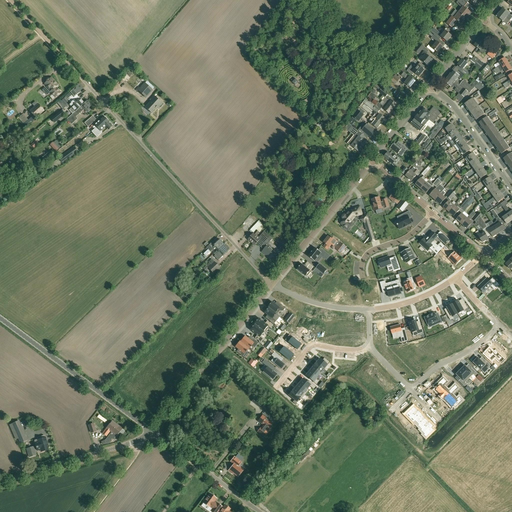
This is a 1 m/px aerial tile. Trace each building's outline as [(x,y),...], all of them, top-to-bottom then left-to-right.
[(468,10),(464,7),(459,12),(466,18),(468,15),(469,16),(472,12),(469,10),(468,10)] [(501,11),(500,13),(509,20),(511,16),(509,14),(503,9),(502,10),(502,9),(500,11),(501,11)] [(457,20),(462,24),(464,22),(464,21),(466,18),(459,12),(455,18),(453,16),(447,24),(451,27),(457,20)] [(509,20),(500,13),(499,14),(498,13),(497,15),(497,16),(503,21),(506,24),(509,20)] [(443,30),(445,32),(442,35),(437,31),(434,35),(437,38),(439,40),(441,37),(447,42),(452,36),(449,33),(451,31),(446,27),(443,30)] [(339,30),(335,34),(340,38),(344,34),(339,30)] [(482,34),(478,40),(484,45),(487,48),(490,44),(490,45),(493,41),(489,39),(489,40),(482,34)] [(439,40),(437,38),(434,35),(431,39),(436,43),(432,48),(438,53),(443,47),(442,46),(444,44),(439,40)] [(473,45),(480,50),(479,51),(482,54),(485,51),(487,48),(484,45),(478,40),(473,45)] [(419,54),(420,52),(425,47),(421,44),(415,51),(419,54)] [(425,51),(422,55),(424,56),(421,60),(426,65),(428,67),(430,65),(430,64),(433,60),(426,55),(427,53),(425,51)] [(465,61),(462,59),(457,65),(462,69),(467,64),(467,63),(469,60),(467,58),(465,61)] [(497,68),(496,68),(491,72),(492,74),(494,73),(502,67),(508,64),(505,58),(499,62),(501,65),(497,67),(497,68)] [(490,68),(484,64),(479,60),(474,66),(485,75),(490,68)] [(508,64),(502,67),(494,73),(495,74),(496,74),(500,72),(504,70),(506,73),(511,69),(508,64)] [(409,68),(407,71),(412,76),(415,73),(419,77),(424,70),(418,65),(415,69),(411,65),(409,68)] [(465,75),(456,67),(448,76),(450,78),(458,84),(462,87),(465,89),(470,93),(475,87),(478,83),(482,80),(478,77),(476,81),(474,79),(469,86),(465,83),(466,81),(464,80),(463,81),(461,80),(465,75)] [(404,72),(401,75),(404,78),(405,77),(408,80),(405,83),(410,88),(416,81),(410,77),(407,75),(407,74),(404,72)] [(507,82),(503,85),(504,87),(508,84),(511,82),(511,81),(511,73),(508,76),(510,80),(506,82),(507,82)] [(395,75),(392,78),(390,81),(395,85),(400,79),(395,75)] [(450,78),(448,76),(444,82),(450,87),(452,88),(454,86),(456,88),(457,87),(461,91),(459,94),(464,98),(468,92),(470,94),(470,93),(465,89),(462,87),(458,84),(450,78)] [(51,91),(50,92),(55,98),(61,92),(56,87),(58,85),(52,78),(50,79),(49,79),(48,78),(47,79),(46,79),(46,80),(46,81),(46,82),(47,82),(45,84),(51,91)] [(483,79),(482,80),(478,83),(475,87),(479,91),(487,85),(483,79)] [(147,81),(145,82),(153,89),(154,88),(147,81)] [(145,82),(139,89),(137,87),(135,90),(138,93),(139,91),(140,90),(146,96),(153,89),(145,82)] [(65,97),(61,101),(65,107),(70,102),(69,100),(70,98),(69,97),(72,95),(74,97),(80,92),(75,87),(65,97)] [(382,89),(379,92),(385,97),(388,94),(382,89)] [(162,104),(154,96),(149,100),(150,101),(145,107),(152,113),(157,107),(158,108),(162,104)] [(385,103),(393,109),(397,105),(395,103),(396,102),(389,97),(385,102),(385,103)] [(376,106),(372,103),(366,98),(363,102),(372,110),(375,112),(374,113),(375,114),(373,117),(376,119),(381,124),(385,119),(380,114),(380,115),(378,113),(380,110),(380,109),(376,106)] [(69,110),(72,114),(81,106),(84,103),(80,99),(77,101),(75,99),(69,105),(71,108),(69,110)] [(465,104),(470,112),(476,120),(484,115),(478,107),(472,99),(465,104)] [(90,110),(88,108),(92,105),(87,100),(84,103),(81,106),(72,114),(67,119),(70,122),(71,121),(72,123),(76,119),(75,118),(84,110),(87,112),(88,113),(89,112),(90,112),(90,111),(90,110)] [(374,100),(372,103),(376,106),(380,109),(381,108),(384,110),(389,114),(393,109),(385,103),(385,102),(382,101),(380,104),(378,102),(378,103),(374,100)] [(38,104),(30,111),(36,118),(44,111),(38,104)] [(359,107),(357,110),(358,111),(356,114),(361,118),(364,115),(363,114),(365,111),(359,107)] [(429,112),(423,107),(418,113),(419,114),(414,119),(410,123),(423,134),(432,124),(427,120),(429,118),(427,116),(430,113),(429,112)] [(433,107),(429,112),(430,113),(427,116),(429,118),(434,122),(441,113),(433,107)] [(57,113),(51,118),(54,123),(61,118),(57,113)] [(19,118),(23,123),(28,119),(23,114),(19,118)] [(93,116),(86,121),(90,125),(96,120),(93,116)] [(103,117),(100,120),(105,126),(105,127),(108,130),(112,127),(111,126),(112,125),(110,122),(109,123),(108,123),(109,123),(107,121),(108,120),(105,117),(104,118),(103,117)] [(376,119),(373,117),(369,121),(372,124),(377,129),(381,124),(376,119)] [(494,128),(491,122),(487,117),(479,123),(483,128),(487,133),(490,138),(498,133),(494,128)] [(97,128),(92,132),(97,137),(102,133),(101,131),(105,127),(105,126),(100,120),(94,125),(97,128)] [(441,120),(437,126),(441,129),(445,123),(441,120)] [(449,134),(455,129),(452,124),(445,129),(449,134)] [(360,133),(363,135),(365,132),(371,137),(375,132),(367,125),(362,130),(360,133)] [(441,129),(437,126),(431,133),(432,133),(429,137),(432,139),(441,129)] [(455,129),(449,134),(446,136),(447,138),(450,136),(453,139),(459,134),(455,129)] [(365,137),(363,135),(360,133),(359,132),(355,137),(356,138),(355,140),(353,138),(348,144),(359,152),(367,143),(363,140),(365,137)] [(494,143),(498,148),(501,154),(509,148),(505,143),(502,138),(498,133),(490,138),(494,143)] [(423,134),(416,143),(419,145),(426,136),(423,134)] [(459,135),(459,134),(453,139),(455,142),(452,144),(454,146),(456,144),(463,140),(461,138),(462,137),(462,136),(461,134),(460,134),(459,135)] [(429,139),(422,147),(425,149),(431,141),(429,139)] [(456,144),(460,149),(466,145),(463,140),(456,144)] [(50,145),(56,152),(59,149),(53,142),(50,145)] [(398,153),(402,149),(395,143),(391,148),(398,153)] [(425,149),(428,152),(433,146),(432,146),(434,145),(432,143),(425,149)] [(470,150),(466,145),(460,149),(464,154),(470,150)] [(59,158),(62,163),(72,156),(69,151),(59,158)] [(385,155),(384,157),(390,162),(395,166),(402,158),(396,155),(394,157),(388,152),(387,153),(386,153),(385,154),(385,155)] [(466,158),(468,161),(466,163),(467,165),(470,163),(476,158),(472,153),(466,158)] [(507,164),(511,169),(511,170),(511,154),(511,153),(503,159),(507,164)] [(480,164),(476,158),(470,163),(473,168),(480,164)] [(53,162),(57,167),(62,164),(58,159),(53,162)] [(480,164),(473,168),(477,173),(483,169),(480,164)] [(424,176),(430,168),(428,166),(421,174),(424,176)] [(413,167),(411,171),(410,170),(406,176),(412,181),(416,175),(415,175),(418,171),(416,169),(413,167)] [(483,169),(477,173),(481,179),(487,174),(483,169)] [(425,179),(423,177),(421,179),(421,178),(416,184),(421,189),(428,180),(426,178),(425,179)] [(487,187),(493,182),(489,177),(483,182),(487,187)] [(435,186),(440,180),(438,179),(433,184),(428,180),(421,189),(426,193),(434,185),(435,186)] [(435,186),(437,187),(430,196),(435,200),(442,192),(443,191),(445,189),(440,185),(442,182),(440,180),(435,186)] [(487,187),(484,189),(486,191),(488,189),(490,192),(497,187),(493,182),(487,187)] [(500,193),(497,187),(490,192),(494,197),(500,193)] [(445,198),(443,196),(445,193),(443,191),(442,192),(435,200),(440,204),(445,198)] [(401,199),(398,197),(399,196),(394,192),(392,195),(389,198),(394,202),(396,204),(401,199)] [(476,195),(475,196),(478,201),(482,198),(481,198),(483,196),(480,192),(478,193),(476,195)] [(504,198),(500,193),(494,197),(490,200),(492,202),(496,199),(498,202),(504,198)] [(382,207),(384,207),(385,207),(384,205),(388,204),(386,199),(382,200),(383,202),(381,202),(379,197),(372,200),(374,206),(373,206),(374,211),(377,210),(380,209),(382,208),(382,207)] [(402,200),(397,207),(402,212),(408,205),(402,200)] [(508,204),(506,200),(500,204),(502,206),(506,212),(511,220),(511,219),(511,210),(510,212),(506,206),(508,204)] [(456,203),(454,205),(449,201),(443,207),(449,212),(454,206),(456,203)] [(485,203),(483,205),(487,211),(492,208),(488,202),(485,203)] [(456,203),(454,206),(449,212),(454,216),(459,210),(456,208),(459,205),(456,203)] [(348,229),(349,227),(350,228),(351,226),(352,224),(350,223),(356,216),(357,215),(357,216),(358,216),(361,215),(362,214),(359,207),(353,209),(354,210),(352,211),(351,210),(350,211),(349,211),(349,210),(347,213),(346,216),(345,215),(344,215),(343,215),(343,216),(342,216),(342,217),(342,218),(343,218),(343,219),(342,220),(343,220),(342,222),(342,223),(344,225),(343,227),(346,230),(347,228),(348,229)] [(398,220),(396,221),(400,229),(404,227),(404,228),(407,226),(407,225),(411,223),(409,219),(412,217),(409,211),(403,214),(405,217),(398,220)] [(467,218),(462,224),(467,229),(472,223),(469,220),(471,219),(476,214),(473,211),(467,218)] [(503,213),(505,216),(502,218),(506,224),(511,220),(506,212),(503,213)] [(476,222),(482,215),(479,213),(473,219),(474,220),(476,222)] [(362,217),(360,219),(366,224),(368,231),(370,238),(374,237),(369,220),(367,214),(362,216),(362,217)] [(462,224),(467,218),(462,214),(456,220),(462,224)] [(482,218),(481,217),(479,219),(484,228),(487,227),(486,225),(482,218)] [(492,224),(494,226),(498,233),(504,229),(502,226),(504,225),(498,217),(496,219),(496,220),(495,222),(492,224)] [(478,230),(478,231),(480,234),(478,235),(477,236),(479,239),(480,240),(481,240),(483,242),(488,238),(487,237),(483,230),(484,228),(479,219),(474,225),(475,227),(476,227),(479,225),(482,228),(478,230)] [(257,230),(258,229),(262,225),(263,224),(259,220),(258,222),(249,231),(253,234),(248,240),(253,244),(259,237),(257,235),(259,232),(257,230)] [(488,230),(491,235),(493,237),(498,233),(494,226),(492,224),(491,221),(488,223),(490,227),(491,227),(491,228),(489,230),(488,230)] [(263,232),(259,237),(261,239),(265,242),(269,237),(263,232)] [(425,238),(419,244),(427,251),(430,248),(436,254),(437,254),(444,246),(441,243),(438,247),(433,242),(437,237),(438,237),(436,236),(433,232),(428,237),(428,238),(426,240),(425,238)] [(449,240),(443,234),(439,239),(445,244),(449,240)] [(330,238),(328,236),(324,242),(326,244),(324,247),(327,250),(329,247),(330,247),(332,244),(336,248),(339,243),(331,237),(330,238)] [(206,256),(210,252),(215,248),(217,250),(224,244),(219,239),(213,245),(208,249),(203,254),(204,255),(206,256)] [(347,247),(340,242),(339,243),(336,248),(335,249),(341,254),(347,247)] [(219,252),(218,253),(217,251),(214,254),(215,255),(214,256),(218,260),(223,256),(229,250),(224,244),(217,250),(219,252)] [(268,245),(262,252),(265,255),(266,255),(271,259),(277,253),(268,245)] [(308,256),(314,261),(315,261),(315,260),(318,262),(323,257),(326,260),(330,256),(321,248),(319,251),(315,248),(308,256)] [(410,249),(401,253),(406,263),(414,259),(410,249)] [(441,251),(438,254),(444,259),(447,256),(443,253),(441,251)] [(454,252),(449,258),(456,265),(461,259),(454,252)] [(389,257),(385,258),(382,259),(378,260),(379,262),(378,262),(379,267),(380,266),(381,268),(387,266),(391,264),(393,270),(393,271),(400,269),(397,260),(391,262),(389,259),(389,257)] [(210,264),(217,271),(220,268),(214,261),(210,264)] [(304,266),(302,264),(297,270),(306,276),(306,275),(307,276),(310,272),(309,272),(313,266),(307,261),(305,264),(306,265),(304,266)] [(214,274),(217,271),(209,263),(203,269),(205,270),(201,274),(203,276),(208,271),(207,270),(208,269),(214,274)] [(324,274),(327,270),(320,264),(319,264),(316,268),(324,274),(323,274),(324,274)] [(432,281),(437,277),(434,272),(436,270),(433,265),(430,267),(432,270),(427,273),(428,276),(427,277),(429,280),(431,279),(432,281)] [(408,282),(404,283),(408,292),(414,290),(413,289),(411,284),(414,283),(412,277),(407,279),(408,282)] [(421,277),(416,279),(419,287),(425,285),(421,277)] [(490,281),(487,278),(478,287),(484,293),(491,286),(494,290),(499,285),(493,278),(490,281)] [(393,286),(392,286),(395,295),(401,294),(399,287),(401,287),(399,280),(395,281),(396,285),(393,286)] [(385,281),(380,282),(383,293),(388,292),(389,297),(395,295),(392,286),(387,287),(386,284),(385,281)] [(502,296),(498,300),(501,303),(498,306),(496,308),(497,308),(496,309),(499,311),(501,312),(510,303),(502,296)] [(458,301),(452,304),(458,314),(468,308),(465,304),(461,306),(458,301)] [(269,305),(267,307),(268,308),(268,307),(277,314),(280,310),(282,311),(285,308),(280,304),(278,307),(274,304),(271,302),(270,302),(268,305),(269,305)] [(506,316),(509,313),(511,311),(511,305),(510,303),(501,312),(502,312),(503,313),(502,314),(505,316),(506,315),(506,316)] [(452,304),(447,307),(450,313),(447,314),(450,320),(454,318),(453,317),(458,314),(452,304)] [(268,308),(264,312),(267,315),(271,318),(269,321),(273,324),(276,321),(275,321),(279,316),(277,314),(268,307),(268,308)] [(290,313),(285,320),(288,324),(294,316),(290,313)] [(435,313),(424,318),(428,325),(432,323),(433,326),(442,322),(440,317),(437,319),(435,314),(435,313)] [(254,324),(263,331),(268,326),(270,328),(273,325),(267,321),(265,323),(258,318),(254,324)] [(416,321),(409,323),(412,333),(417,331),(418,334),(423,332),(421,326),(418,327),(416,322),(416,321)] [(264,331),(263,331),(254,324),(250,330),(257,335),(255,338),(261,343),(264,339),(260,336),(264,331)] [(400,325),(390,327),(392,334),(393,339),(401,337),(402,342),(408,341),(404,328),(401,329),(400,325)] [(460,331),(455,335),(462,345),(467,341),(465,339),(463,336),(466,335),(463,330),(460,331)] [(297,350),(301,345),(289,335),(285,340),(297,350)] [(447,340),(451,346),(454,344),(456,347),(457,348),(462,345),(455,335),(450,338),(447,340)] [(251,345),(254,348),(258,343),(253,339),(251,342),(247,339),(245,336),(244,337),(244,336),(241,339),(242,340),(241,342),(240,342),(248,348),(249,349),(251,345)] [(443,341),(438,344),(443,353),(448,349),(445,344),(448,342),(445,337),(441,339),(443,341)] [(432,353),(435,350),(428,340),(424,344),(427,348),(421,352),(428,361),(434,356),(433,354),(432,353)] [(495,344),(494,345),(499,349),(497,352),(502,357),(506,353),(504,351),(508,347),(505,344),(504,344),(499,340),(498,341),(497,340),(494,343),(495,344)] [(242,352),(240,355),(244,358),(248,353),(245,351),(248,348),(240,342),(241,342),(240,341),(238,343),(237,343),(235,345),(236,346),(235,347),(238,349),(242,352)] [(282,345),(277,351),(289,360),(293,354),(282,345)] [(264,348),(259,356),(262,358),(267,350),(264,348)] [(490,349),(485,354),(492,361),(495,357),(501,363),(505,359),(502,357),(497,352),(495,350),(493,352),(490,350),(490,349)] [(274,358),(271,361),(273,363),(281,369),(285,364),(281,362),(280,361),(282,358),(274,352),(271,356),(274,358)] [(316,363),(323,369),(329,362),(324,358),(322,361),(320,359),(316,363)] [(488,369),(488,368),(491,366),(486,361),(483,363),(480,360),(478,358),(476,360),(475,359),(473,361),(474,362),(473,362),(482,371),(486,367),(488,369)] [(264,360),(262,363),(267,367),(263,372),(272,380),(277,374),(273,371),(275,368),(264,360)] [(316,362),(312,367),(313,367),(320,373),(323,369),(316,363),(316,362)] [(375,367),(376,367),(372,363),(368,367),(366,364),(361,369),(364,371),(365,370),(369,373),(375,367)] [(465,366),(461,370),(469,379),(473,375),(474,375),(476,373),(472,369),(472,368),(470,370),(466,367),(465,366)] [(312,367),(309,371),(316,377),(317,377),(320,373),(313,367),(312,367)] [(369,373),(373,377),(379,371),(375,367),(369,373)] [(461,370),(456,374),(461,379),(459,381),(465,387),(467,384),(465,383),(469,379),(461,370)] [(309,371),(305,376),(313,382),(314,382),(317,378),(317,377),(316,377),(309,371)] [(383,375),(379,371),(373,377),(376,381),(383,375)] [(383,375),(376,381),(380,385),(386,378),(383,375)] [(386,378),(380,385),(383,388),(390,382),(386,378)] [(303,379),(299,383),(307,389),(309,386),(313,390),(316,387),(309,381),(308,383),(303,379)] [(442,379),(435,386),(437,389),(435,390),(439,394),(446,388),(443,386),(446,383),(442,379)] [(390,382),(383,388),(387,392),(394,386),(390,382)] [(299,383),(296,387),(305,395),(309,390),(307,389),(299,383)] [(394,386),(387,392),(391,396),(397,390),(394,386)] [(293,391),(292,391),(300,397),(300,398),(301,399),(305,395),(296,387),(293,391)] [(450,393),(444,399),(448,403),(454,397),(452,394),(456,389),(454,387),(449,391),(450,393)] [(439,394),(439,395),(443,399),(444,399),(450,393),(449,391),(446,388),(439,394)] [(292,391),(288,395),(294,400),(292,402),(295,405),(298,401),(297,400),(300,398),(300,397),(292,391),(293,391),(292,391)] [(454,397),(448,403),(452,407),(453,405),(455,407),(463,400),(459,397),(457,399),(454,397)] [(408,408),(403,412),(405,415),(407,413),(411,417),(418,411),(417,411),(414,407),(410,410),(408,408)] [(418,411),(411,417),(415,421),(421,415),(422,414),(418,410),(417,411),(418,411)] [(269,429),(267,428),(272,423),(269,420),(263,415),(258,421),(263,425),(257,432),(263,436),(269,429)] [(421,415),(415,421),(419,425),(425,418),(421,415)] [(425,418),(419,425),(422,429),(429,422),(425,418)] [(112,432),(117,425),(112,421),(102,433),(106,436),(110,431),(112,432)] [(20,443),(27,440),(21,427),(20,427),(17,422),(9,425),(15,440),(18,439),(20,443)] [(429,422),(422,429),(426,433),(424,434),(427,436),(431,432),(429,430),(433,426),(429,422)] [(112,432),(105,440),(109,443),(112,439),(113,440),(117,436),(117,435),(122,429),(122,428),(117,425),(112,432)] [(45,438),(44,436),(38,438),(37,438),(38,440),(35,440),(34,441),(35,442),(34,442),(37,451),(40,450),(41,452),(48,450),(47,445),(48,445),(45,438)] [(26,449),(29,457),(36,455),(34,447),(26,449)] [(304,454),(307,456),(313,449),(310,447),(304,454)] [(235,457),(231,462),(234,464),(229,471),(233,474),(234,473),(238,476),(243,470),(238,466),(241,462),(235,457)] [(203,503),(201,506),(205,509),(207,506),(209,507),(209,508),(210,507),(213,509),(211,511),(217,511),(221,507),(217,504),(214,502),(216,499),(210,494),(203,503)]
